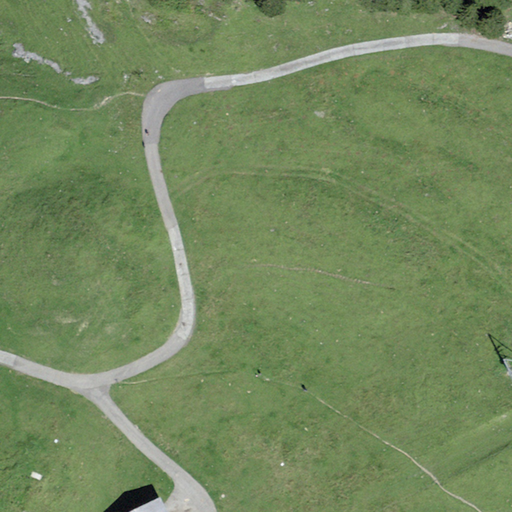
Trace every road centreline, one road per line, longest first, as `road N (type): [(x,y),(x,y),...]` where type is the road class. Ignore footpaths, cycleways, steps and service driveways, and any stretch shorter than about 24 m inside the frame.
road 1 (track): [(84,380),(143,365),(188,327),(185,274),(151,140),(162,93),(392,43),(476,40),(511,53)]
road 2 (track): [(84,380),(192,485),(209,511)]
